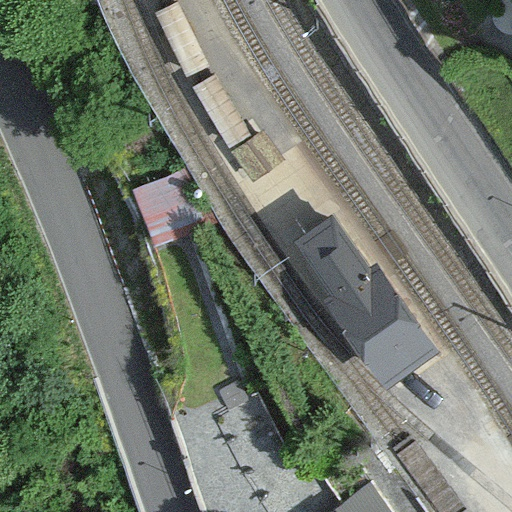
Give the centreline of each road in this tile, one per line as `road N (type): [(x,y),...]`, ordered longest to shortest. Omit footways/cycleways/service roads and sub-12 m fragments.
road 1 (tertiary): [(0,48),(122,350),(166,511)]
road 2 (tertiary): [(511,233),(359,0)]
